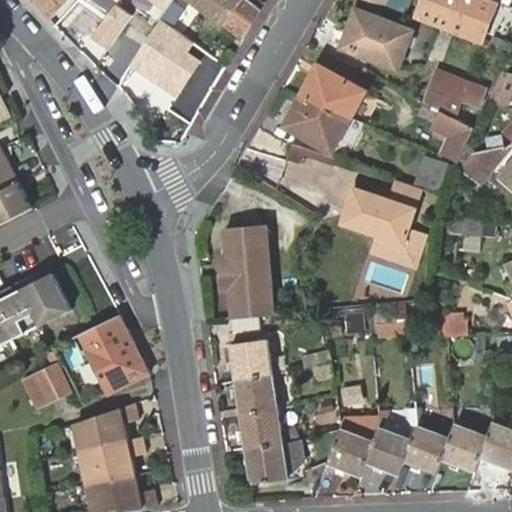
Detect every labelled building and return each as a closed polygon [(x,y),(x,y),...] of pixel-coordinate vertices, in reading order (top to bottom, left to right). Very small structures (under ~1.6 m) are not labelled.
[(34,0),(35,1),(51,19),(69,0),(34,0)] [(135,0),(160,18),(172,0),(190,0),(243,39),(261,10),(248,0),(135,0)] [(449,27),(460,0),(424,0),(419,15),(449,27)] [(495,5),(482,0),(460,0),(449,27),(481,40),(495,5)] [(134,14),(118,3),(96,35),(111,47),(134,14)] [(412,31),(359,11),(345,46),(399,67),(412,31)] [(494,37),(489,50),(507,57),(511,44),(494,37)] [(316,64),(304,96),(352,116),(364,84),(316,64)] [(487,101),(505,108),(511,90),(511,72),(499,68),(487,101)] [(442,71),(434,87),(467,104),(479,110),(487,93),(442,71)] [(467,104),(434,87),(430,97),(462,114),(467,104)] [(0,124),(15,118),(0,89),(0,124)] [(352,116),(304,96),(292,126),(317,136),(319,130),(344,139),(352,116)] [(477,125),(439,107),(431,125),(448,133),(440,151),(461,160),(469,143),(477,125)] [(3,149),(0,150),(0,192),(20,182),(19,180),(3,149)] [(444,194),(461,160),(440,151),(435,150),(420,186),(424,187),(444,194)] [(511,162),(501,175),(511,184),(511,162)] [(417,207),(424,187),(420,186),(397,178),(390,198),(417,207)] [(0,224),(33,206),(20,182),(0,192),(0,224)] [(405,244),(417,207),(390,198),(354,185),(342,224),(380,236),(405,244)] [(453,233),(480,235),(481,220),(454,217),(453,233)] [(233,317),(277,313),(270,224),(228,227),(230,260),(238,260),(239,287),(232,288),(233,317)] [(426,233),(411,228),(405,244),(380,236),(375,251),(415,264),(426,233)] [(230,260),(232,288),(239,287),(238,260),(230,260)] [(0,344),(17,336),(42,323),(20,281),(32,275),(31,273),(6,287),(10,295),(0,299),(0,344)] [(20,281),(42,323),(72,308),(60,285),(54,273),(38,281),(35,282),(32,275),(20,281)] [(0,299),(10,295),(6,287),(0,289),(0,299)] [(375,339),(407,334),(403,305),(371,310),(375,339)] [(438,336),(465,336),(466,312),(438,311),(438,336)] [(152,370),(124,313),(93,330),(76,339),(84,354),(89,351),(111,393),(152,372),(152,370)] [(238,379),(275,374),(270,339),(233,344),(238,379)] [(60,367),(39,377),(52,402),(73,392),(60,367)] [(243,412),(280,407),(275,374),(238,379),(243,412)] [(52,402),(39,377),(27,382),(40,407),(52,402)] [(79,425),(85,452),(130,443),(126,426),(141,421),(138,405),(79,425)] [(249,447),(285,443),(280,407),(243,412),(249,447)] [(511,428),(497,422),(491,436),(482,458),(511,468),(511,428)] [(491,436),(459,424),(453,439),(444,459),(477,471),(482,458),(491,436)] [(444,459),(453,439),(420,426),(415,440),(407,461),(439,473),(444,459)] [(369,463),(401,475),(407,461),(415,440),(383,428),(378,442),(369,463)] [(331,464),(363,477),(369,463),(378,442),(345,429),(331,464)] [(85,452),(92,486),(137,476),(134,460),(149,457),(144,439),(130,443),(85,452)] [(299,439),(285,443),(249,447),(254,482),(290,478),(290,475),(288,464),(303,462),(299,439)] [(0,511),(10,511),(0,442),(0,511)] [(290,475),(303,462),(288,464),(290,475)] [(96,511),(128,511),(159,508),(156,494),(141,497),(137,476),(92,486),(96,511)]
